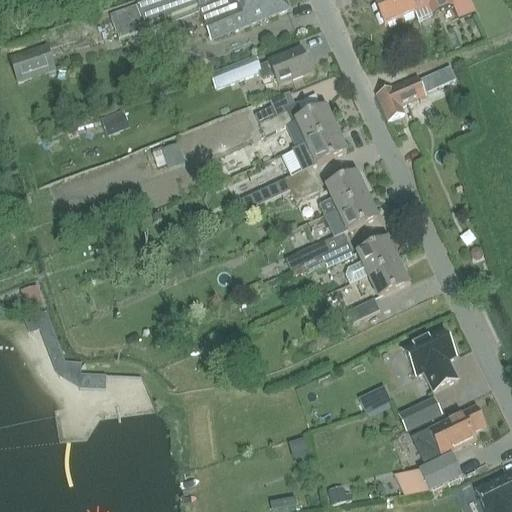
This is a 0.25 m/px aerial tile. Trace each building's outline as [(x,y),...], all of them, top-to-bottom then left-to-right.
[(141,0),(133,3),(135,8),(110,17),(119,42),(146,32),(147,34),(165,28),(164,25),(168,28),(199,16),(209,41),(234,31),(233,30),(237,29),(239,32),(251,27),(246,13),(260,7),(257,0),(141,0)] [(246,13),(251,27),(290,12),(284,0),(257,0),(260,7),(246,13)] [(382,0),(373,4),(384,29),(429,10),(425,0),(382,0)] [(425,0),(429,10),(433,18),(454,9),(459,20),(474,13),(467,0),(425,0)] [(55,72),(55,71),(47,48),(9,61),(17,84),(55,72)] [(211,78),(216,92),(260,75),(262,82),(273,78),(278,89),(311,76),(301,51),(268,64),(269,66),(259,70),(255,61),(211,78)] [(434,77),(440,90),(455,84),(449,70),(434,77)] [(401,110),(426,100),(418,80),(392,91),(393,92),(377,99),(388,125),(404,118),(401,110)] [(273,110),(255,118),(265,139),(285,130),(296,152),(304,147),(336,132),(326,110),(305,120),(297,106),(285,112),(287,115),(277,119),(273,110)] [(107,139),(130,131),(123,113),(100,122),(107,139)] [(296,152),(292,154),(301,175),(312,170),(313,171),(347,155),(336,132),(304,147),(296,152)] [(185,166),(178,146),(152,156),(158,171),(166,168),(168,172),(185,166)] [(301,175),(285,183),(290,194),(318,182),(313,171),(312,170),(301,175)] [(324,219),(367,199),(357,176),(325,191),(330,203),(319,208),(324,219)] [(318,182),(290,194),(296,206),(323,193),(318,182)] [(285,183),(242,203),(247,214),(290,194),(285,183)] [(330,231),(334,240),(343,236),(344,237),(378,221),(367,199),(335,214),(324,219),(330,231)] [(343,236),(334,240),(317,248),(317,247),(296,256),(297,257),(285,263),(290,274),(302,268),(349,248),(344,237),(343,236)] [(361,283),(367,280),(398,265),(388,243),(356,258),(360,266),(347,271),(345,278),(349,287),(361,283)] [(326,272),(333,269),(354,260),(349,248),(302,268),(306,278),(325,269),(326,272)] [(472,252),(470,257),(472,262),(476,264),(481,262),(484,258),(482,253),(477,250),(472,252)] [(367,280),(377,302),(409,287),(398,265),(367,280)] [(38,294),(22,299),(27,315),(43,310),(38,294)] [(352,327),(380,314),(374,302),(347,315),(352,327)] [(178,327),(176,338),(186,340),(188,329),(178,327)] [(416,380),(424,376),(433,396),(457,384),(451,371),(450,372),(446,365),(456,361),(442,333),(403,353),(416,380)] [(384,390),(359,402),(365,417),(391,405),(384,390)] [(434,401),(399,418),(406,434),(441,417),(434,401)] [(445,450),(485,430),(476,411),(413,442),(425,468),(448,457),(445,450)] [(419,473),(393,476),(404,498),(429,495),(430,496),(463,480),(452,458),(419,473)] [(511,511),(511,475),(475,494),(483,511),(511,511)] [(331,508),(351,502),(349,497),(344,498),(342,492),(328,497),(331,508)]
